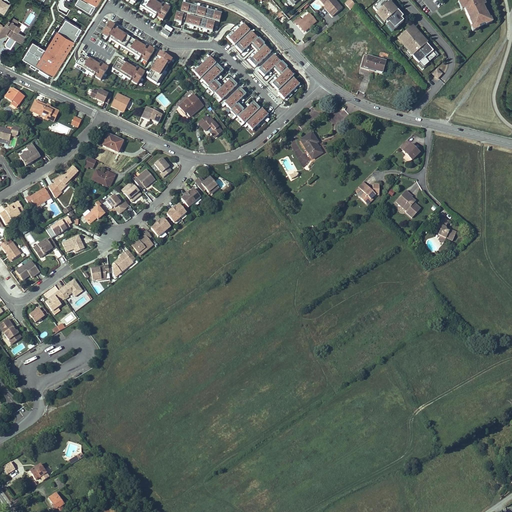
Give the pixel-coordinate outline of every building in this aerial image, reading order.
[(9,5),(1,0),(0,0),(0,11),(3,14),(9,5)] [(99,0),(75,0),(73,5),(45,50),(34,42),(22,60),(51,78),(93,13),(99,0)] [(326,10),(332,17),(342,9),(334,0),(320,0),(325,6),(328,9),(326,10)] [(356,5),(351,0),(349,0),(346,3),(351,9),(356,5)] [(402,19),(385,0),(381,0),(373,7),(378,13),(377,15),(390,30),(391,29),(392,31),(396,28),(394,26),(402,19)] [(491,20),(481,0),(458,0),(472,29),(476,27),(476,28),(486,24),(485,23),(491,20)] [(159,15),(158,17),(163,21),(170,9),(164,6),(165,4),(163,3),(162,4),(159,2),(158,4),(161,6),(157,13),(159,15)] [(183,3),(180,12),(219,23),(221,14),(183,3)] [(214,23),(176,13),(174,21),(179,23),(179,25),(180,26),(181,22),(184,23),(185,17),(186,18),(185,24),(212,32),(214,23)] [(294,23),(296,25),(297,25),(298,23),(306,31),(316,22),(309,14),(302,21),(299,18),(294,23)] [(16,32),(19,27),(16,24),(18,21),(13,18),(10,22),(7,20),(6,23),(3,26),(1,31),(7,35),(8,34),(10,35),(9,36),(5,42),(5,43),(5,44),(5,45),(6,45),(6,46),(10,48),(15,39),(17,40),(21,35),(16,32)] [(398,42),(418,66),(437,50),(413,21),(398,34),(402,39),(398,42)] [(147,80),(158,86),(173,61),(149,48),(148,50),(115,30),(118,26),(108,23),(99,36),(143,61),(142,63),(153,69),(147,80)] [(298,23),(297,25),(304,33),(306,31),(298,23)] [(228,36),(226,37),(234,46),(250,31),(244,24),(239,29),(237,27),(236,28),(238,30),(229,38),(228,36)] [(164,29),(161,33),(167,37),(170,33),(164,29)] [(271,53),(251,32),(235,47),(242,53),(251,44),(253,45),(251,46),(257,52),(258,51),(259,52),(249,61),(255,68),(271,53)] [(394,38),(398,42),(402,39),(398,34),(394,38)] [(82,55),(75,67),(101,82),(110,70),(82,55)] [(294,76),(273,55),(258,70),(264,77),(274,67),(275,68),(274,70),(279,75),(281,74),(282,75),(272,84),(279,92),(278,94),(284,100),(299,85),(292,77),(294,76)] [(382,74),(385,62),(364,56),(361,67),(370,70),(371,68),(373,69),(373,71),(382,74)] [(209,58),(194,73),(200,79),(216,64),(209,58)] [(146,74),(118,61),(112,72),(138,87),(146,74)] [(201,81),(221,101),(237,85),(231,79),(220,89),(219,88),(221,86),(216,81),(214,82),(213,81),(223,71),(217,65),(201,81)] [(431,76),(437,81),(443,74),(437,69),(431,76)] [(18,105),(18,106),(25,97),(19,93),(18,94),(13,90),(11,89),(5,98),(12,103),(13,102),(18,105)] [(245,123),(252,131),(268,115),(262,109),(260,110),(253,103),(243,112),(242,111),(244,110),(238,104),(237,105),(236,104),(246,95),(239,89),(223,104),(243,124),(245,123)] [(108,104),(111,97),(107,96),(108,95),(98,91),(97,93),(92,91),(89,98),(96,101),(104,104),(104,103),(108,104)] [(117,94),(111,106),(115,109),(117,110),(118,109),(120,110),(120,111),(119,111),(123,113),(129,101),(123,98),(124,97),(117,94)] [(186,101),(178,107),(185,115),(186,113),(189,117),(203,106),(193,94),(188,99),(189,100),(187,102),(186,101)] [(49,120),(54,122),(59,112),(50,108),(46,106),(39,102),(35,101),(31,111),(34,113),(42,116),(43,114),(46,115),(45,118),(44,119),(48,121),(49,120)] [(162,116),(157,113),(159,111),(154,108),(152,111),(146,108),(141,118),(146,121),(149,122),(150,120),(158,124),(162,116)] [(214,138),(222,132),(211,119),(209,120),(206,116),(199,122),(202,126),(201,127),(205,132),(207,130),(214,138)] [(75,117),(71,125),(78,128),(81,121),(75,117)] [(0,138),(5,139),(11,136),(12,131),(0,128),(0,138)] [(312,160),(322,154),(316,144),(318,143),(312,133),(300,141),(312,160)] [(108,135),(103,146),(118,153),(123,142),(108,135)] [(411,161),(419,153),(407,141),(400,148),(403,152),(406,155),(403,158),(408,164),(411,161)] [(29,152),(20,157),(25,166),(33,162),(40,157),(32,144),(26,148),(29,152)] [(96,161),(87,157),(85,165),(88,167),(92,169),(96,161)] [(160,174),(163,178),(166,175),(171,171),(168,168),(169,167),(162,158),(154,165),(161,173),(160,174)] [(55,186),(61,192),(66,187),(65,185),(68,182),(78,172),(73,167),(63,177),(61,179),(60,177),(52,181),(56,185),(55,186)] [(146,170),(134,180),(140,188),(142,185),(145,188),(149,186),(149,183),(151,182),(152,183),(155,180),(146,170)] [(96,171),(92,180),(107,187),(111,178),(113,179),(115,175),(107,172),(105,175),(96,171)] [(194,182),(203,192),(206,190),(206,191),(209,194),(213,190),(215,192),(219,189),(210,177),(204,182),(200,177),(196,180),(194,182)] [(121,191),(131,203),(134,200),(134,199),(135,198),(134,196),(135,195),(138,197),(141,195),(131,183),(121,191)] [(379,195),(379,185),(373,185),(373,191),(371,190),(363,183),(358,188),(364,194),(360,198),(366,204),(372,198),(375,195),(379,195)] [(33,204),(34,205),(37,204),(39,206),(51,199),(45,189),(36,194),(30,198),(29,197),(25,199),(30,206),(33,204)] [(184,197),(181,199),(188,208),(200,198),(193,189),(190,192),(191,193),(188,195),(185,198),(184,197)] [(412,197),(405,191),(399,199),(402,202),(399,206),(406,212),(405,213),(412,218),(420,209),(416,205),(415,206),(413,204),(414,203),(415,201),(411,198),(412,197)] [(113,207),(119,214),(122,212),(129,206),(124,200),(121,203),(114,195),(106,202),(112,208),(113,207)] [(0,214),(6,224),(20,215),(21,215),(19,213),(23,210),(18,202),(11,207),(11,208),(5,211),(0,214)] [(84,218),(89,224),(97,218),(98,220),(100,218),(104,214),(103,213),(106,210),(101,204),(98,207),(98,206),(84,218)] [(170,212),(167,215),(174,223),(186,213),(179,205),(176,207),(177,209),(174,211),(171,213),(170,212)] [(51,228),(56,237),(60,234),(59,232),(61,230),(62,233),(70,228),(68,225),(72,223),(68,218),(51,228)] [(446,238),(452,241),(456,233),(453,232),(451,232),(447,231),(446,228),(449,221),(442,218),(439,225),(442,226),(440,230),(438,229),(436,234),(440,236),(440,237),(439,239),(445,242),(446,238)] [(154,226),(151,229),(158,237),(170,227),(163,219),(160,221),(161,223),(158,225),(155,227),(154,226)] [(131,246),(138,254),(145,249),(147,251),(153,245),(149,240),(151,237),(146,231),(143,234),(145,235),(141,238),(131,246)] [(74,249),(76,253),(83,250),(84,249),(79,236),(62,243),(66,253),(74,249)] [(38,246),(39,247),(34,250),(40,258),(44,255),(44,254),(46,253),(53,248),(53,249),(57,247),(52,240),(49,242),(48,241),(47,239),(38,246)] [(21,255),(12,242),(9,245),(7,241),(1,245),(8,257),(11,261),(21,255)] [(114,264),(122,273),(129,267),(128,266),(133,262),(136,260),(129,251),(122,256),(123,257),(121,259),(114,264)] [(23,266),(16,271),(20,277),(22,279),(29,274),(30,276),(32,278),(40,273),(31,261),(24,267),(23,266)] [(109,274),(108,266),(104,267),(105,269),(100,270),(100,267),(91,268),(92,281),(97,280),(97,281),(106,280),(106,274),(109,274)] [(69,284),(59,291),(63,297),(65,299),(65,300),(69,297),(68,296),(72,293),(75,297),(82,292),(74,280),(69,284)] [(63,297),(59,291),(55,294),(54,295),(55,297),(50,300),(46,303),(54,314),(59,311),(57,308),(61,305),(60,302),(65,299),(63,297)] [(31,317),(36,325),(49,316),(44,309),(41,312),(40,311),(37,313),(31,317)] [(13,329),(7,320),(0,325),(3,329),(2,330),(5,334),(3,335),(10,345),(20,338),(15,332),(14,333),(12,330),(13,329)] [(52,329),(55,333),(65,327),(62,323),(52,329)] [(15,373),(10,366),(6,369),(12,376),(15,373)] [(10,463),(3,467),(7,474),(15,470),(10,463)] [(40,464),(30,471),(36,480),(41,477),(43,481),(49,477),(40,464)] [(59,477),(54,480),(60,490),(65,487),(59,477)] [(56,493),(49,498),(54,506),(53,506),(57,511),(59,511),(63,510),(61,506),(64,505),(56,493)]
